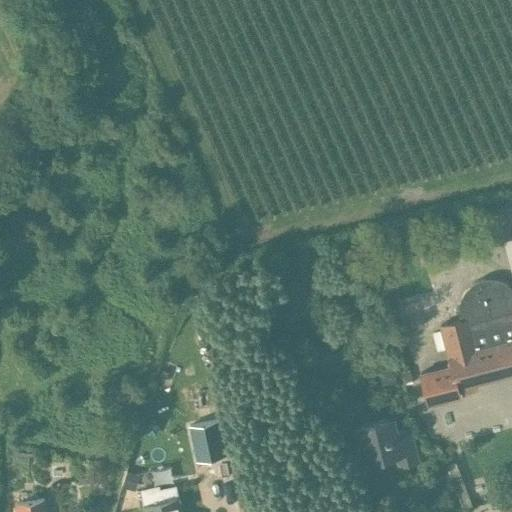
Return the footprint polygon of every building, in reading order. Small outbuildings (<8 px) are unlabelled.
[(511,373),(511,288),(510,286),(504,282),(500,280),(493,278),(487,278),(482,279),(477,281),(470,285),(465,290),(462,295),(459,303),(459,313),(461,320),(440,325),(448,355),(449,355),(451,365),(420,373),(429,404),(460,396),(460,393),(479,388),(477,382),(511,373)] [(397,383),(395,373),(381,376),(384,386),(397,383)] [(418,461),(410,426),(397,429),(394,417),(355,427),(363,462),(396,454),(399,466),(418,461)] [(141,473),(125,469),(119,485),(136,490),(141,473)] [(141,489),(145,504),(144,504),(145,511),(181,511),(175,485),(159,488),(158,485),(141,489)] [(237,487),(228,488),(231,508),(240,506),(237,487)] [(46,511),(45,499),(16,501),(16,511),(46,511)]
